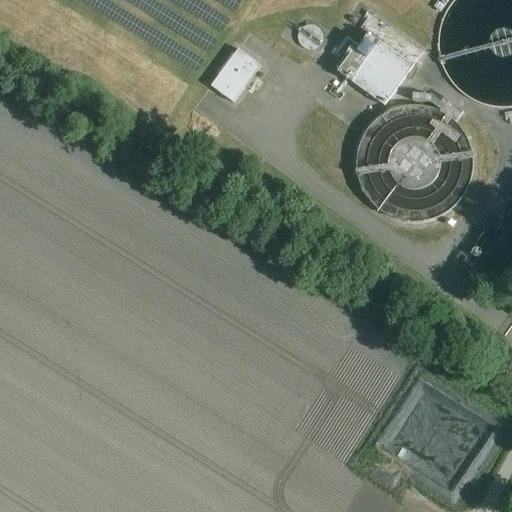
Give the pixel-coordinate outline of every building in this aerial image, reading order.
[(442,12),(450,0),(439,0),(434,7),(442,12)] [(277,25),(258,38),(272,58),(291,45),(277,25)] [(312,54),(315,54),(317,53),(320,51),(322,50),(323,47),(324,45),(324,42),(324,39),(323,36),(322,34),(320,32),(317,31),(315,30),(312,29),(309,30),(306,31),(304,32),(302,34),(301,36),(300,39),(299,42),(300,45),(301,47),(302,50),(304,51),(306,53),(309,54),(312,54)] [(386,108),(415,69),(369,34),(339,73),(386,108)] [(232,104),(260,66),(237,49),(209,86),(232,104)] [(485,249),(493,238),(484,232),(477,243),(485,249)]
